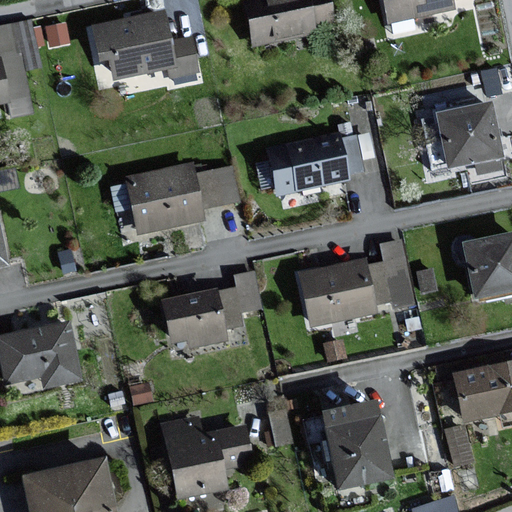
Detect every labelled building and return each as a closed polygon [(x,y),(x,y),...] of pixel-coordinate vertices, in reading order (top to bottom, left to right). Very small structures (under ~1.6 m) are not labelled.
[(336,26),(330,0),(251,0),(259,41),(336,26)] [(382,0),(388,26),(452,13),(450,3),(464,1),(464,0),(382,0)] [(173,41),(167,11),(98,24),(105,58),(114,56),(118,77),(170,67),(172,75),(198,70),(191,38),(173,41)] [(500,159),(489,104),(435,116),(447,171),(500,159)] [(345,183),(334,137),(266,153),(278,200),(345,183)] [(135,235),(202,221),(199,211),(238,202),(231,169),(193,177),(191,165),(123,179),(135,235)] [(0,265),(10,263),(0,214),(0,265)] [(511,294),(511,234),(460,245),(472,303),(511,294)] [(375,316),(364,261),(298,274),(309,329),(375,316)] [(225,343),(216,292),(161,302),(169,345),(185,342),(187,350),(225,343)] [(80,381),(67,323),(0,336),(0,359),(5,385),(41,378),(44,389),(80,381)] [(511,415),(511,362),(449,376),(460,427),(511,415)] [(392,478),(377,403),(320,414),(336,489),(392,478)] [(250,461),(242,427),(199,436),(196,419),(160,426),(175,498),(221,488),(217,468),(250,461)] [(113,511),(101,459),(25,477),(33,511),(113,511)] [(412,504),(414,511),(461,511),(455,491),(412,504)]
